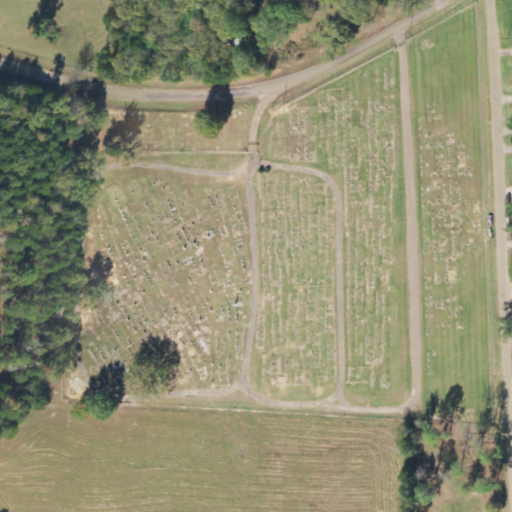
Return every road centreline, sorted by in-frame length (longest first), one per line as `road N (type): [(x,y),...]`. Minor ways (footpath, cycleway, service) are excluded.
road 1 (residential): [(0,54),(116,86),(244,90),(316,73),(446,0)]
road 2 (residential): [(511,410),(491,0)]
